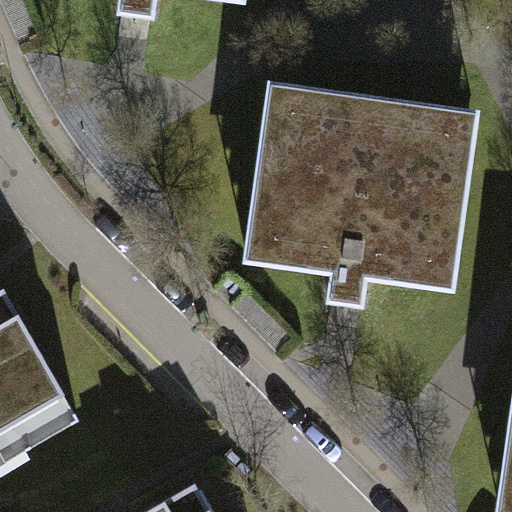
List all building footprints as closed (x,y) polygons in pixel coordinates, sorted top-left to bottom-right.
[(241,0),(112,0),(110,12),(146,17),(148,0),(234,0),(241,1),(241,0)] [(473,107),(261,78),(236,262),(323,274),(320,300),(357,305),(360,279),(448,291),(473,107)] [(3,292),(0,293),(0,464),(78,420),(3,292)] [(511,351),(491,502),(511,504),(511,351)] [(208,511),(195,488),(153,511),(208,511)]
